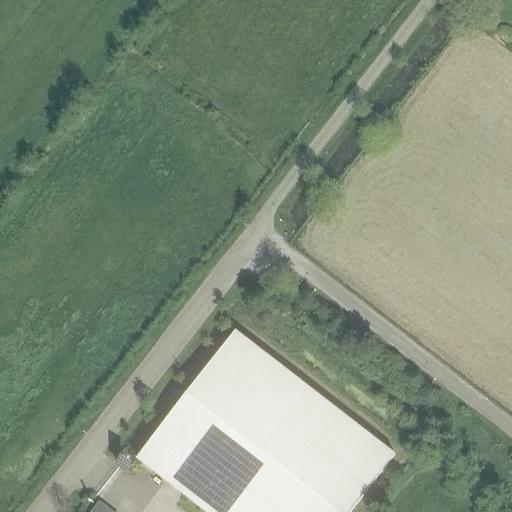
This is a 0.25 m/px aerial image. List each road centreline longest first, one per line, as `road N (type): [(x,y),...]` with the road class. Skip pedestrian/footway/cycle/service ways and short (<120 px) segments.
road 1 (unclassified): [(40,511),(259,224)]
road 2 (unclassified): [(511,424),(259,224)]
road 3 (unclassified): [(259,224),(434,0)]
